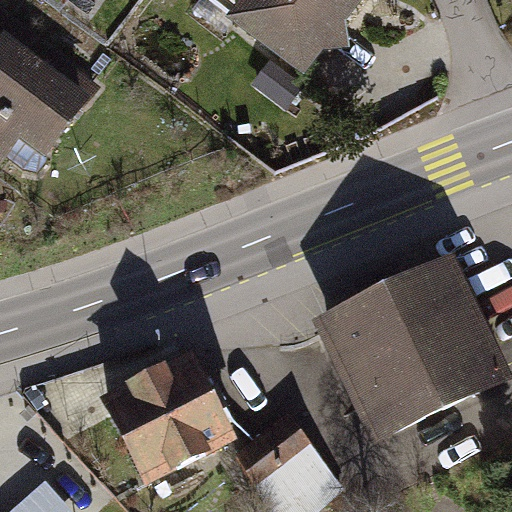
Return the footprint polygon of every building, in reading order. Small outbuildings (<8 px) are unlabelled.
[(351,24),(369,0),(204,0),(310,79),(328,56),(356,54),(351,24)] [(51,162),(105,90),(0,11),(0,180),(27,144),(51,162)] [(271,64),(254,87),(290,114),(307,91),(271,64)] [(451,266),(309,333),(368,457),(510,390),(451,266)] [(190,361),(94,411),(138,495),(234,446),(190,361)] [(302,511),(332,489),(285,429),(238,465),(273,511),(302,511)] [(78,511),(50,481),(16,511),(78,511)]
